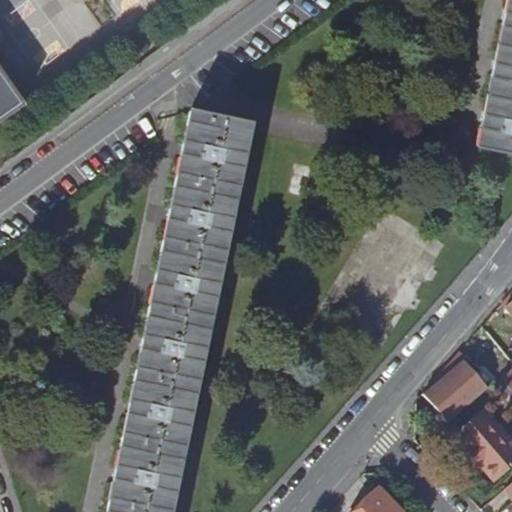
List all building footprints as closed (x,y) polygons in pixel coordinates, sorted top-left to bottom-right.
[(0,0),(0,118),(23,102),(21,98),(22,97),(0,65),(0,0)] [(481,116),(475,144),(511,151),(511,0),(505,0),(495,49),(481,116)] [(104,511),(168,511),(249,125),(188,112),(177,167),(162,241),(147,313),(131,389),(118,450),(105,511),(104,511)] [(433,388),(458,417),(478,400),(487,392),(476,379),(469,371),(472,367),(458,354),(441,373),(445,377),(433,388)] [(469,371),(476,379),(480,373),(472,367),(469,371)] [(511,370),(501,380),(511,393),(511,370)] [(458,417),(433,388),(423,399),(447,427),(458,417)] [(511,469),(511,442),(485,410),(454,436),(466,451),(463,453),(477,471),(482,467),(496,483),(511,469)] [(398,511),(377,490),(357,511),(398,511)]
